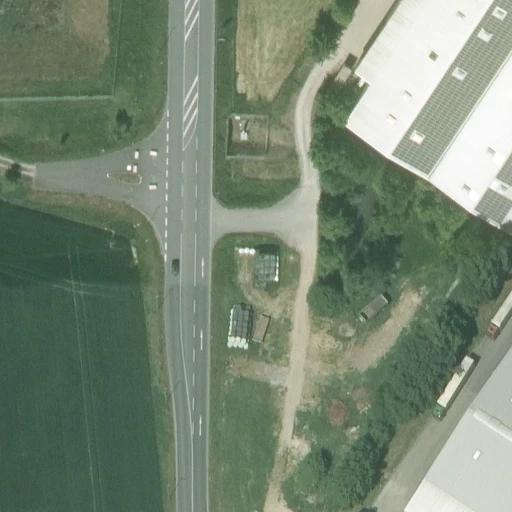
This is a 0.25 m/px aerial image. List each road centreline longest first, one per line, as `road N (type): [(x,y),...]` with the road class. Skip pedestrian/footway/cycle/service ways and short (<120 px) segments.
road 1 (secondary): [(193,511),(188,193)]
road 2 (unclassified): [(188,159),(50,172),(130,193),(188,193)]
road 3 (unknown): [(303,222),(292,390)]
road 4 (secondary): [(188,159),(191,0)]
